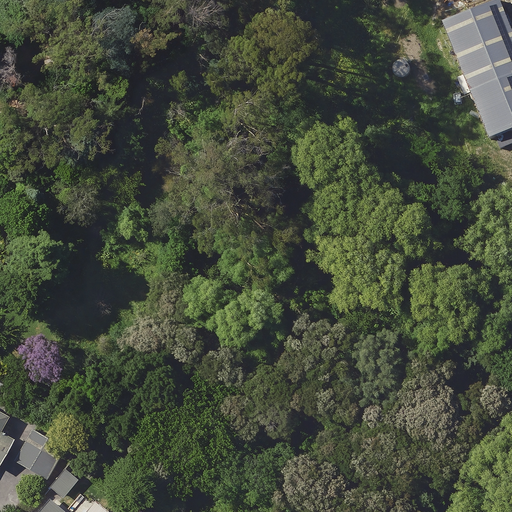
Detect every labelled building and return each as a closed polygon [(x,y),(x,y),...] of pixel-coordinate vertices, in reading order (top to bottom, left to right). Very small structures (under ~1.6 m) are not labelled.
[(511,130),(511,23),(503,0),(495,0),(446,19),(491,138),(511,130)] [(0,466),(15,440),(2,433),(9,419),(0,413),(0,466)] [(69,449),(37,429),(18,460),(49,480),(69,449)] [(84,478),(68,465),(51,486),(67,499),(84,478)] [(89,511),(73,511),(51,493),(34,511),(117,511),(101,498),(89,511)]
